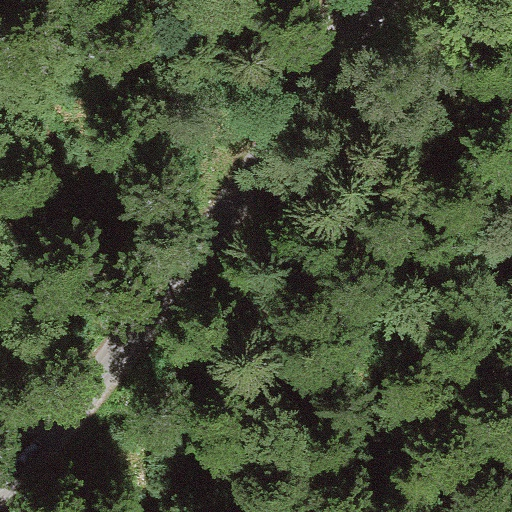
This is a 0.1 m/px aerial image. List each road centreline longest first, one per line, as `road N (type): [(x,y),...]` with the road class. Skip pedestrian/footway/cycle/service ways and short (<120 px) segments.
road 1 (unclassified): [(0,493),(63,432),(225,241)]
road 2 (unclassified): [(380,0),(225,241)]
